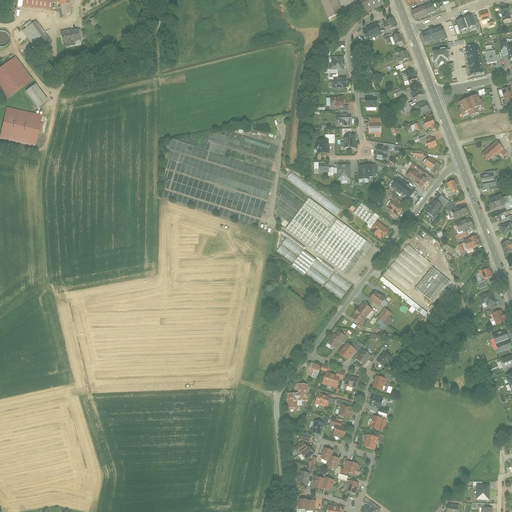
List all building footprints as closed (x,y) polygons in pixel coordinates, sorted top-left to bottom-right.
[(52,0),(17,0),(16,7),(51,12),(52,0)] [(66,0),(56,0),(60,17),(70,15),(66,0)] [(320,0),(328,19),(343,13),(337,0),(320,0)] [(384,5),(382,0),(360,0),(365,12),(384,5)] [(508,5),(500,7),(502,21),(511,19),(508,5)] [(424,7),(412,12),(414,20),(427,15),(424,7)] [(489,19),(486,11),(478,14),(481,22),(489,19)] [(475,28),(479,26),(475,17),(472,18),(471,15),(455,21),(459,32),(474,26),(475,28)] [(397,28),(393,19),(386,21),(388,25),(384,26),(386,32),(397,28)] [(52,44),(36,22),(23,32),(39,54),(52,44)] [(363,31),(366,40),(381,35),(377,24),(370,26),(370,27),(366,29),(367,30),(363,31)] [(422,34),(425,44),(444,37),(441,28),(422,34)] [(78,31),(60,34),(63,47),(66,46),(67,50),(74,48),(73,45),(80,43),(78,31)] [(402,42),(400,34),(392,37),(395,45),(402,42)] [(511,61),(511,42),(507,43),(507,40),(499,41),(501,51),(507,50),(509,62),(511,61)] [(466,47),(472,76),(475,75),(475,74),(483,72),(482,67),(483,67),(482,62),(481,63),(479,56),(481,56),(480,52),(479,53),(478,47),(472,49),(471,46),(466,47)] [(493,49),(485,50),(487,63),(496,62),(493,49)] [(446,61),(444,50),(429,52),(431,62),(434,62),(435,68),(444,67),(443,62),(446,61)] [(410,63),(406,51),(398,54),(400,58),(397,59),(399,63),(402,62),(403,65),(410,63)] [(17,57),(0,69),(0,91),(5,97),(32,77),(17,57)] [(330,71),(344,70),(344,57),(331,58),(332,64),(329,64),(330,71)] [(417,79),(414,70),(405,73),(408,82),(417,79)] [(333,89),(346,89),(346,78),(333,78),(333,89)] [(414,99),(424,95),(420,84),(410,88),(414,99)] [(38,85),(27,92),(37,107),(48,99),(38,85)] [(511,95),(511,93),(510,88),(502,90),(504,98),(511,95)] [(339,111),(349,111),(349,106),(344,106),(344,96),(339,96),(339,98),(330,98),(330,107),(339,107),(339,111)] [(478,96),(459,103),(461,108),(459,109),(461,114),(484,106),(482,100),(480,101),(478,96)] [(365,97),(365,108),(377,108),(377,97),(365,97)] [(405,112),(410,111),(407,100),(402,102),(405,112)] [(421,115),(429,112),(426,103),(425,103),(424,101),(414,106),(416,112),(420,110),(421,115)] [(35,147),(42,116),(8,108),(1,139),(35,147)] [(343,127),(351,127),(351,114),(349,114),(349,111),(339,111),(339,114),(336,114),(336,124),(338,124),(338,126),(343,126),(343,127)] [(436,129),(431,118),(423,121),(426,129),(431,127),(432,131),(436,129)] [(370,122),(369,122),(369,133),(375,133),(375,138),(381,138),(381,134),(381,122),(379,122),(379,119),(370,119),(370,122)] [(409,126),(411,132),(420,129),(417,123),(409,126)] [(392,135),(399,133),(398,129),(394,131),(392,126),(389,127),(392,135)] [(317,154),(329,154),(329,144),(335,144),(334,135),(324,135),(325,139),(317,139),(318,144),(315,144),(316,151),(317,151),(317,154)] [(344,135),(344,148),(356,148),(356,135),(344,135)] [(427,149),(437,146),(434,138),(431,139),(431,138),(426,139),(425,137),(419,139),(420,143),(424,141),(427,149)] [(504,150),(497,141),(482,154),(488,161),(495,155),(496,157),(504,150)] [(382,159),(387,160),(388,147),(377,146),(376,156),(382,157),(382,159)] [(424,165),(435,173),(440,166),(430,158),(424,165)] [(395,163),(394,165),(389,161),(387,165),(395,171),(399,165),(395,163)] [(329,173),(329,164),(318,164),(318,173),(329,173)] [(349,187),(354,187),(354,183),(354,180),(351,180),(350,164),(337,165),(338,181),(349,181),(349,187)] [(378,165),(358,165),(358,175),(354,175),(354,180),(354,183),(359,183),(359,180),(368,180),(368,178),(375,178),(375,174),(378,174),(378,165)] [(406,177),(422,189),(427,181),(412,169),(406,177)] [(343,210),(293,173),(288,179),(338,216),(343,210)] [(493,175),(480,177),(481,183),(483,183),(484,188),(496,186),(495,181),(494,181),(493,175)] [(409,200),(415,191),(398,178),(392,187),(409,200)] [(309,199),(283,180),(281,182),(307,202),(306,204),(283,187),(280,190),(303,207),(302,209),(282,194),(280,197),(300,212),(298,214),(280,200),(278,203),(296,217),(294,219),(279,208),(277,211),(292,223),(290,225),(281,219),(279,222),(288,228),(287,230),(345,273),(367,242),(309,199)] [(458,191),(454,182),(447,185),(450,194),(458,191)] [(502,194),(488,200),(493,211),(505,205),(507,211),(511,208),(511,201),(510,202),(507,197),(504,199),(502,194)] [(443,206),(447,201),(440,195),(435,201),(443,206)] [(387,209),(397,216),(403,208),(399,205),(401,202),(393,197),(391,200),(392,201),(387,209)] [(442,207),(434,201),(425,212),(434,218),(442,207)] [(468,214),(465,205),(456,208),(454,203),(448,205),(446,208),(451,220),(468,214)] [(498,212),(490,216),(493,224),(501,221),(498,212)] [(473,227),(470,219),(455,224),(459,233),(473,227)] [(389,230),(378,222),(370,232),(381,240),(389,230)] [(511,225),(511,223),(499,228),(502,236),(511,232),(511,225)] [(481,245),(477,236),(463,241),(467,251),(481,245)] [(305,251),(288,238),(283,245),(299,256),(298,258),(282,246),(278,251),(295,263),(292,267),(304,276),(307,272),(342,298),(346,292),(311,267),(312,265),(347,291),(351,286),(316,260),(304,252),(305,251)] [(508,242),(501,244),(505,254),(511,251),(511,250),(511,249),(511,241),(509,243),(508,242)] [(430,262),(408,245),(386,273),(408,290),(430,262)] [(450,282),(432,268),(416,289),(433,303),(450,282)] [(493,277),(490,269),(485,271),(484,269),(479,271),(482,278),(484,277),(485,280),(493,277)] [(378,281),(411,306),(408,310),(412,314),(415,310),(419,313),(415,318),(420,321),(427,312),(381,277),(378,281)] [(387,300),(376,291),(369,300),(380,308),(387,300)] [(496,303),(492,291),(482,294),(483,296),(479,297),(482,305),(486,303),(487,307),(496,303)] [(374,312),(363,303),(357,310),(356,309),(353,313),(354,314),(351,319),(362,327),(374,312)] [(390,313),(385,309),(377,319),(378,320),(376,323),(381,326),(383,324),(387,327),(393,320),(387,316),(390,313)] [(506,322),(502,311),(492,315),(496,326),(506,322)] [(348,336),(339,330),(327,345),(336,352),(348,336)] [(509,340),(505,331),(492,336),(496,345),(509,340)] [(511,348),(511,347),(509,340),(496,345),(499,354),(511,348)] [(390,345),(387,343),(381,349),(384,352),(390,345)] [(355,350),(347,344),(339,354),(347,361),(355,350)] [(372,356),(365,349),(356,360),(363,366),(372,356)] [(392,359),(384,352),(375,362),(383,369),(392,359)] [(507,358),(501,360),(505,369),(510,367),(507,358)] [(323,368),(313,364),(311,370),(320,374),(323,368)] [(334,375),(326,373),(323,384),(337,388),(340,377),(343,378),(344,373),(335,371),(334,375)] [(384,377),(376,375),(374,389),(381,390),(384,377)] [(358,379),(346,377),(344,386),(356,389),(358,379)] [(309,384),(299,384),(298,393),(289,392),(289,402),(309,403),(309,384)] [(331,397),(318,394),(315,405),(328,408),(331,397)] [(384,399),(370,395),(367,405),(380,409),(379,412),(388,415),(390,409),(381,407),(384,399)] [(352,406),(342,404),(338,417),(348,419),(352,406)] [(328,420),(326,429),(339,432),(342,422),(335,421),(336,418),(329,416),(326,416),(326,419),(328,420)] [(386,422),(373,418),(369,428),(383,432),(386,422)] [(323,423),(314,421),(311,434),(320,436),(323,423)] [(379,439),(367,435),(362,448),(375,452),(379,439)] [(308,447),(303,441),(292,450),(298,456),(308,447)] [(314,453),(308,447),(298,456),(304,462),(314,453)] [(334,451),(324,448),(322,456),(319,455),(318,458),(314,457),(312,465),(315,466),(316,462),(321,463),(322,459),(331,462),(334,451)] [(358,464),(346,461),(343,473),(355,476),(358,464)] [(309,470),(298,467),(294,482),(305,485),(309,470)] [(336,481),(325,478),(325,480),(315,477),(313,487),(333,493),(336,481)] [(357,484),(347,481),(345,492),(355,495),(357,484)] [(475,485),(474,500),(489,501),(490,486),(475,485)] [(306,511),(307,500),(298,500),(297,511),(306,511)] [(315,511),(316,500),(307,500),(306,511),(315,511)] [(445,503),(444,511),(458,511),(460,505),(445,503)]
